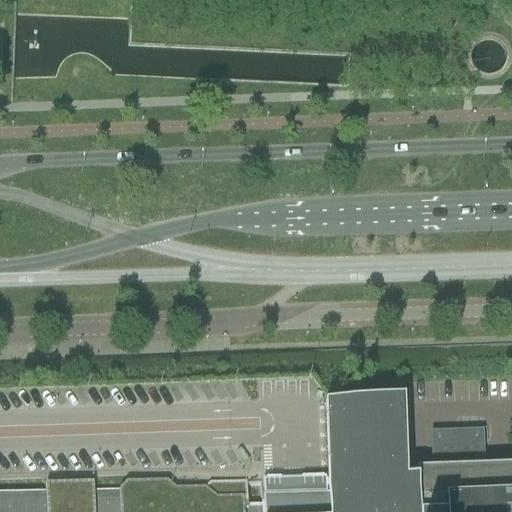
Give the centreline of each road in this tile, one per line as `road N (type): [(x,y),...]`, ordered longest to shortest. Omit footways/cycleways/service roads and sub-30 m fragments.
road 1 (secondary): [(0,273),(207,223),(511,212)]
road 2 (secondary): [(511,145),(0,166)]
road 3 (unclassified): [(0,332),(511,312)]
road 4 (unknown): [(4,273),(28,279),(243,272),(135,240)]
